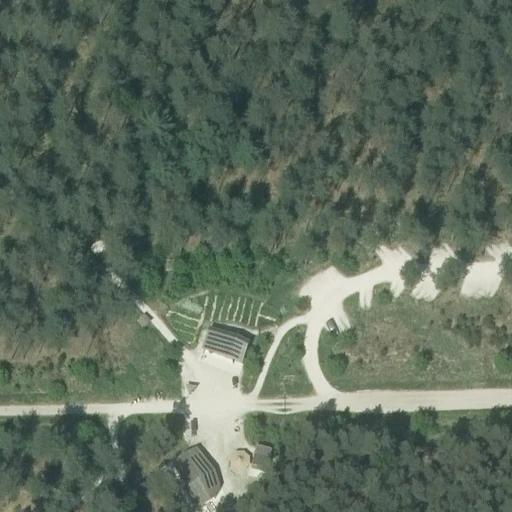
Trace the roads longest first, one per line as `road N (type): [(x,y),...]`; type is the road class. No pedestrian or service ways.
road 1 (track): [(114,407),(511,396)]
road 2 (track): [(124,295),(89,264),(34,237),(0,196)]
road 3 (track): [(124,295),(214,382),(221,404)]
road 4 (track): [(59,511),(115,462),(114,407)]
